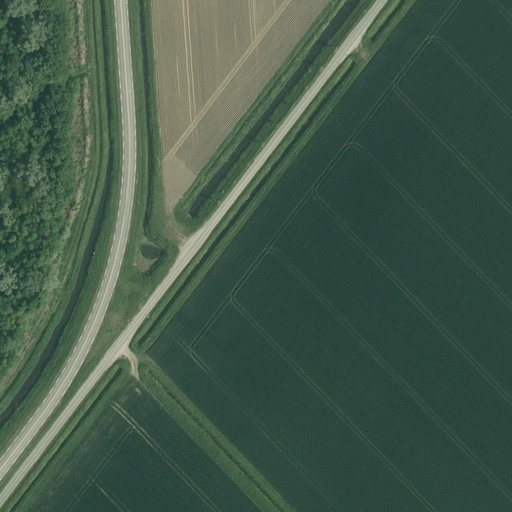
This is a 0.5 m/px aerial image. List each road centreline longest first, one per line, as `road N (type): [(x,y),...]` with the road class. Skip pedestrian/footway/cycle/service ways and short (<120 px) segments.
road 1 (unclassified): [(0,502),(384,0)]
road 2 (secondary): [(0,472),(69,376),(115,264),(130,148),(121,0)]
